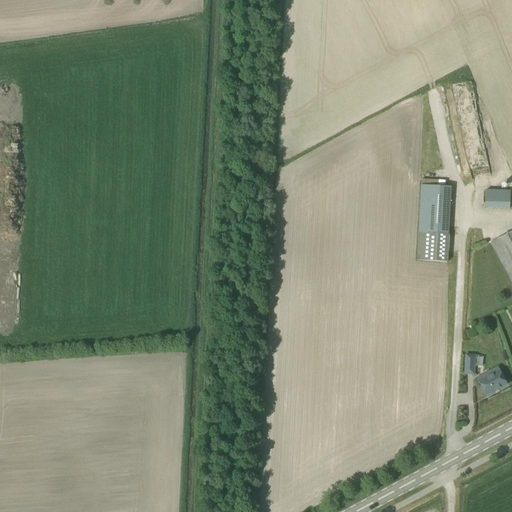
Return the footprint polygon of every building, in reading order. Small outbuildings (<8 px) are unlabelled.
[(452,187),(420,185),(416,260),(448,262),(452,187)] [(486,190),(486,208),(511,209),(511,190),(486,190)] [(511,232),(491,243),(511,282),(511,232)] [(474,374),(474,355),(465,355),(464,374),(474,374)] [(491,371),(477,378),(479,381),(486,396),(506,385),(502,376),(497,368),(491,371)]
